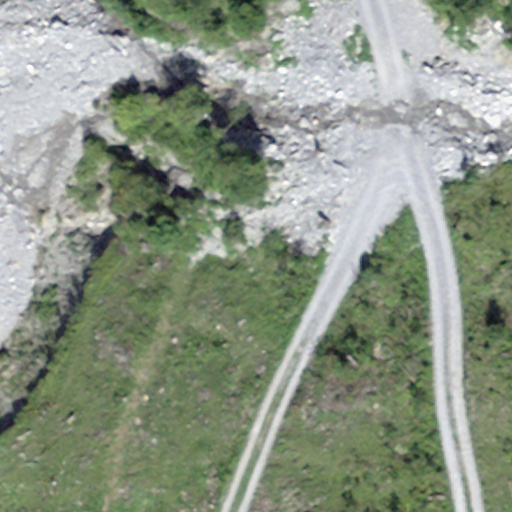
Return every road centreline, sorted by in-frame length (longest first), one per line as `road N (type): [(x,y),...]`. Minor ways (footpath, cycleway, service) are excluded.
road 1 (track): [(247,511),(395,178)]
road 2 (track): [(395,178),(429,196),(454,292),(473,511)]
road 3 (track): [(395,178),(397,118),(375,0)]
